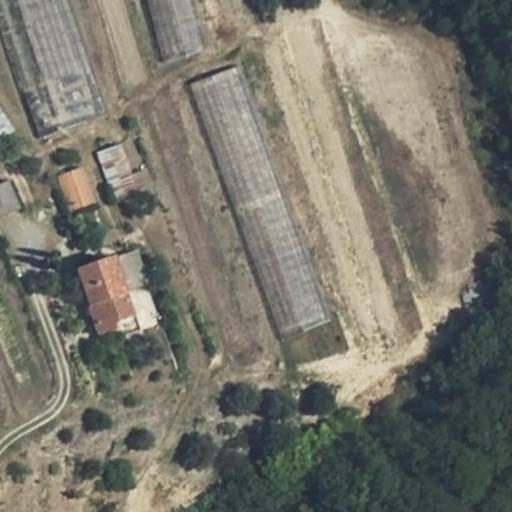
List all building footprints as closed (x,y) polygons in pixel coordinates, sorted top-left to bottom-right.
[(68,126),(18,0),(0,0),(0,23),(38,137),(68,126)] [(18,0),(68,126),(107,112),(69,0),(18,0)] [(206,49),(192,0),(146,0),(162,61),(206,49)] [(423,341),(317,25),(260,44),(368,360),(423,341)] [(187,82),(294,372),(342,355),(237,63),(187,82)] [(121,144),(97,152),(109,187),(134,178),(121,144)] [(70,211),(97,202),(83,165),(56,175),(70,211)] [(0,217),(19,209),(6,182),(0,184),(0,217)] [(147,285),(138,260),(135,251),(112,259),(124,292),(147,285)] [(124,292),(112,259),(76,271),(98,333),(116,327),(119,336),(136,330),(124,292)]
